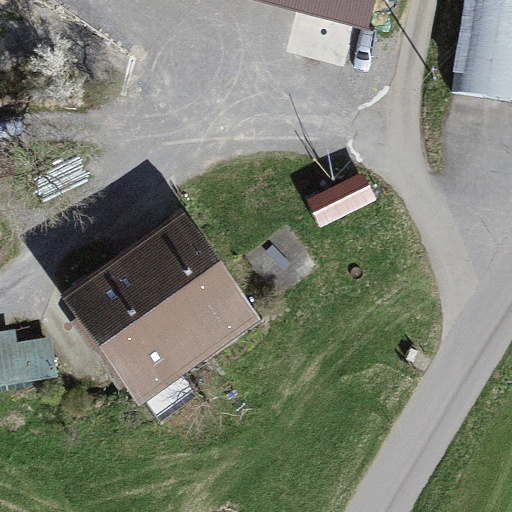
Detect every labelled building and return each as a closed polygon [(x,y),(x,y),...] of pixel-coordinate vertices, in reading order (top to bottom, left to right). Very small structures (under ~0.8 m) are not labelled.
[(379,0),(251,0),(371,32),(379,0)] [(511,0),(465,0),(451,93),(511,102),(511,0)] [(0,182),(15,178),(0,135),(0,182)] [(76,308),(134,390),(172,363),(176,369),(245,321),(182,232),(76,308)] [(49,333),(0,337),(0,386),(54,382),(49,333)]
